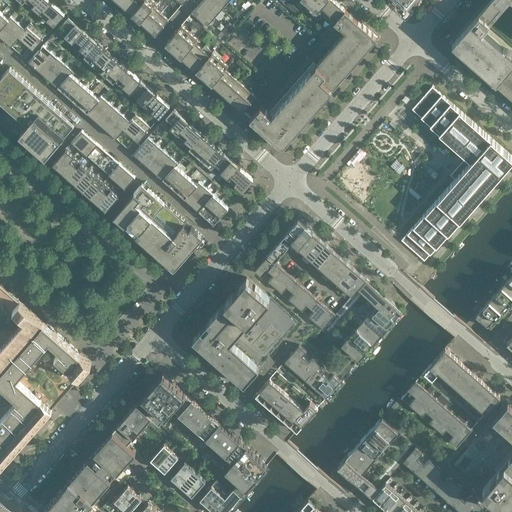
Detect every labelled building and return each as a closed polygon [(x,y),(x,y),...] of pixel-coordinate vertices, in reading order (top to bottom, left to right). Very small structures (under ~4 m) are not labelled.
[(50,0),(49,0),(25,0),(39,12),(50,0)] [(65,13),(50,0),(39,12),(54,25),(65,13)] [(153,5),(156,2),(154,0),(117,0),(156,34),(169,19),(153,5)] [(221,9),(210,0),(202,0),(199,3),(214,17),(221,9)] [(228,1),(226,0),(210,0),(221,9),(228,1)] [(345,9),(335,0),(298,0),(314,14),(317,11),(332,24),(335,21),(345,9)] [(507,54),(503,50),(502,51),(496,46),(497,45),(492,41),(491,42),(485,36),(486,35),(482,32),(504,7),(508,0),(489,0),(452,43),(496,82),(511,63),(511,59),(507,55),(507,54)] [(214,17),(199,3),(192,12),(207,25),(214,17)] [(332,88),(377,37),(345,9),(335,21),(345,31),(316,63),(313,61),(308,67),(332,88)] [(0,28),(8,19),(1,12),(0,13),(0,28)] [(0,35),(4,39),(18,22),(11,16),(8,19),(0,28),(0,35)] [(86,32),(68,16),(48,38),(51,41),(60,31),(75,44),(78,42),(86,32)] [(19,37),(26,29),(18,22),(4,39),(11,45),(19,37)] [(33,49),(46,34),(32,22),(26,29),(19,37),(29,46),(33,49)] [(225,68),(228,65),(212,51),(209,54),(195,41),(197,38),(181,24),(165,42),(243,110),(256,95),(225,68)] [(100,44),(86,32),(78,42),(85,48),(83,49),(90,55),(100,44)] [(37,68),(51,51),(43,44),(29,61),(37,68)] [(95,64),(107,50),(100,44),(90,55),(88,58),(95,64)] [(102,71),(114,56),(107,50),(95,64),(102,71)] [(45,75),(59,58),(51,51),(37,68),(45,75)] [(109,77),(121,63),(114,56),(102,71),(109,77)] [(53,82),(67,65),(59,58),(45,75),(53,82)] [(48,100),(10,66),(3,60),(0,63),(0,116),(19,133),(48,100)] [(116,83),(117,81),(128,69),(121,63),(109,77),(116,83)] [(511,63),(496,82),(511,95),(511,63)] [(61,89),(72,76),(75,72),(67,65),(53,82),(61,89)] [(332,88),(308,67),(298,79),(301,81),(322,100),(332,88)] [(142,81),(128,69),(117,81),(131,93),(135,89),(142,81)] [(68,95),(79,82),(72,76),(61,89),(68,95)] [(511,167),(511,139),(443,78),(422,101),(478,150),(462,168),(467,172),(413,235),(435,255),(511,167)] [(322,100),(301,81),(298,79),(288,90),(291,92),(312,111),(322,100)] [(156,93),(142,81),(135,89),(142,95),(139,99),(145,105),(156,93)] [(75,101),(86,88),(79,82),(68,95),(75,101)] [(82,107),(93,94),(86,88),(75,101),(82,107)] [(312,111),(291,92),(288,90),(278,101),(302,122),(312,111)] [(170,105),(156,93),(145,105),(159,117),(165,111),(170,105)] [(89,113),(100,100),(93,94),(82,107),(89,113)] [(96,120),(110,103),(103,97),(100,100),(89,113),(96,120)] [(46,156),(70,128),(75,123),(48,100),(19,133),(46,156)] [(264,128),(279,111),(298,127),(302,122),(278,101),(269,111),(261,104),(250,116),(264,128)] [(103,126),(117,110),(110,103),(96,120),(103,126)] [(178,132),(187,121),(173,108),(155,129),(162,135),(170,126),(178,132)] [(110,132),(124,116),(117,110),(103,126),(110,132)] [(124,129),(136,115),(129,110),(124,116),(110,132),(116,138),(124,129)] [(282,145),(298,127),(279,111),(264,128),(282,145)] [(138,141),(150,128),(136,115),(124,129),(138,141)] [(187,121),(178,132),(177,133),(192,146),(202,134),(187,121)] [(135,176),(82,129),(71,141),(125,188),(135,176)] [(197,154),(210,140),(202,134),(192,146),(190,148),(197,154)] [(141,159),(156,142),(149,136),(133,153),(141,159)] [(204,161),(217,147),(210,140),(197,154),(204,161)] [(148,166),(163,148),(156,142),(141,159),(148,166)] [(119,194),(66,147),(53,162),(106,209),(119,194)] [(212,167),(217,161),(224,153),(217,147),(204,161),(212,167)] [(155,172),(171,155),(163,148),(148,166),(155,172)] [(239,166),(224,153),(217,161),(224,168),(221,171),(228,178),(239,166)] [(163,179),(175,164),(178,161),(171,155),(155,172),(163,179)] [(170,185),(182,170),(175,164),(163,179),(170,185)] [(253,178),(239,166),(228,178),(243,190),(253,178)] [(177,191),(189,177),(182,170),(170,185),(177,191)] [(184,197),(196,183),(189,177),(177,191),(184,197)] [(191,204),(206,186),(199,180),(196,183),(184,197),(191,204)] [(191,226),(186,222),(186,221),(169,206),(172,203),(168,200),(165,203),(147,187),(150,184),(146,181),(144,184),(142,182),(113,215),(174,269),(199,240),(202,243),(205,239),(202,237),(203,236),(191,225),(191,226)] [(199,210),(214,193),(206,186),(191,204),(199,210)] [(206,217),(221,199),(214,193),(199,210),(206,217)] [(214,223),(229,206),(221,199),(206,217),(214,223)] [(297,246),(299,247),(313,231),(298,218),(255,268),(262,274),(267,269),(270,272),(277,263),(274,261),(292,241),(297,246)] [(301,258),(319,237),(313,231),(299,247),(297,246),(293,251),(301,258)] [(307,264),(326,243),(319,237),(301,258),(307,264)] [(314,270),(333,249),(326,243),(307,264),(314,270)] [(321,276),(339,255),(333,249),(314,270),(321,276)] [(328,282),(346,260),(339,255),(321,276),(328,282)] [(334,288),(353,266),(346,260),(328,282),(334,288)] [(287,272),(277,263),(270,272),(273,274),(268,280),(275,286),(287,272)] [(341,294),(360,272),(353,266),(334,288),(341,294)] [(290,289),(298,281),(287,272),(275,286),(282,292),(287,286),(290,289)] [(353,294),(359,287),(366,278),(360,272),(341,294),(348,299),(352,294),(353,294)] [(244,384),(298,322),(247,277),(192,338),(244,384)] [(402,310),(392,300),(366,278),(359,287),(377,303),(377,302),(395,318),(402,310)] [(511,281),(508,278),(502,285),(511,294),(511,281)] [(296,304),(308,290),(298,281),(290,289),(294,292),(289,298),(296,304)] [(0,466),(91,363),(0,282),(0,466)] [(511,303),(511,294),(502,285),(495,292),(510,306),(511,303)] [(318,299),(308,290),(296,304),(302,310),(307,304),(311,307),(318,299)] [(510,306),(495,292),(489,300),(504,313),(510,306)] [(328,308),(318,299),(311,307),(314,310),(309,316),(316,322),(328,308)] [(504,313),(489,300),(482,307),(497,320),(504,313)] [(377,302),(377,303),(370,311),(388,326),(395,318),(377,302)] [(497,320),(482,307),(476,314),(490,328),(497,320)] [(335,314),(328,308),(316,322),(323,328),(335,314)] [(388,326),(370,311),(363,319),(381,335),(388,326)] [(381,335),(363,319),(356,327),(373,343),(381,335)] [(373,343),(356,327),(348,336),(366,351),(373,343)] [(366,351),(348,336),(341,344),(359,359),(366,351)] [(291,375),(306,358),(302,355),(306,351),(299,344),(284,361),(291,367),(287,372),(291,375)] [(438,370),(453,354),(445,347),(424,370),(432,377),(438,370)] [(445,376),(460,360),(453,354),(438,370),(445,376)] [(305,379),(320,362),(313,356),(309,361),(306,358),(291,375),(294,378),(299,373),(305,379)] [(452,382),(466,366),(460,360),(445,376),(452,382)] [(323,373),(327,368),(320,362),(305,379),(312,385),(307,390),(311,393),(326,376),(323,373)] [(459,388),(473,372),(466,366),(452,382),(459,388)] [(172,407),(185,392),(163,372),(161,374),(142,396),(143,396),(139,401),(138,402),(137,402),(131,409),(146,422),(152,415),(160,422),(173,407),(172,407)] [(466,394),(480,378),(473,372),(459,388),(466,394)] [(287,380),(279,373),(277,376),(285,383),(287,380)] [(326,397),(340,381),(333,374),(329,379),(326,376),(311,393),(314,396),(319,391),(326,397)] [(262,400),(277,383),(270,378),(256,394),(262,400)] [(472,400),(487,384),(480,378),(466,394),(472,400)] [(416,409),(430,393),(435,388),(431,384),(427,390),(416,380),(401,396),(401,397),(408,389),(415,396),(409,403),(416,409)] [(269,406),(283,389),(277,383),(262,400),(269,406)] [(444,383),(442,386),(449,392),(451,390),(444,383)] [(479,406),(493,390),(487,384),(472,400),(479,406)] [(301,392),(292,385),(290,387),(298,395),(301,392)] [(276,412),(290,395),(283,389),(269,406),(276,412)] [(486,412),(496,400),(500,396),(493,390),(479,406),(486,412)] [(179,413),(192,398),(185,392),(172,407),(173,407),(179,413)] [(430,414),(445,396),(441,393),(437,398),(430,393),(416,409),(423,415),(426,411),(430,414)] [(283,418),(297,401),(290,395),(276,412),(283,418)] [(457,395),(455,397),(463,404),(465,402),(457,395)] [(436,427),(450,410),(444,405),(448,400),(445,396),(430,414),(433,417),(429,421),(436,427)] [(186,419),(199,404),(192,398),(179,413),(186,419)] [(297,430),(317,407),(310,400),(308,403),(304,407),(289,423),(297,430)] [(289,423),(304,407),(297,401),(283,418),(289,423)] [(505,509),(511,501),(511,406),(508,402),(453,464),(505,509)] [(193,425),(206,410),(199,404),(186,419),(193,425)] [(471,407),(469,409),(476,416),(478,414),(471,407)] [(146,422),(131,409),(125,416),(140,429),(146,422)] [(199,431),(212,416),(206,410),(193,425),(199,431)] [(450,432),(465,414),(461,411),(457,416),(450,410),(436,427),(443,433),(446,429),(450,432)] [(457,445),(471,429),(464,422),(469,417),(465,414),(450,432),(453,434),(449,439),(457,445)] [(140,429),(125,416),(119,423),(134,436),(140,429)] [(206,437),(219,422),(212,416),(199,431),(206,437)] [(458,494),(463,488),(449,476),(445,482),(438,476),(443,470),(429,458),(424,464),(418,458),(422,452),(415,446),(406,438),(382,417),(338,466),(363,488),(390,511),(490,511),(489,511),(479,511),(478,511),(483,506),(470,494),(465,500),(458,494)] [(213,443),(226,428),(219,422),(206,437),(213,443)] [(134,436),(119,423),(113,429),(128,442),(134,436)] [(220,449),(233,434),(226,428),(213,443),(220,449)] [(94,511),(87,506),(131,454),(135,450),(111,430),(108,434),(70,479),(69,478),(64,484),(44,508),(48,511),(94,511)] [(227,455),(240,440),(233,434),(220,449),(227,455)] [(233,461),(247,445),(240,440),(227,455),(233,460),(233,461)] [(158,464),(171,449),(164,443),(151,458),(158,464)] [(216,511),(225,511),(267,464),(247,445),(233,461),(233,460),(225,469),(239,481),(225,496),(226,497),(214,510),(216,511)] [(165,471),(178,455),(171,449),(158,464),(165,471)] [(178,482),(192,467),(185,461),(171,476),(178,482)] [(185,488),(199,473),(192,467),(178,482),(185,488)] [(192,495),(206,479),(199,473),(185,488),(192,495)] [(121,506),(135,490),(128,484),(114,499),(121,506)] [(207,504),(219,491),(212,484),(200,498),(207,504)] [(128,511),(142,497),(135,490),(121,506),(128,511)] [(226,497),(225,496),(219,491),(207,504),(214,510),(226,497)] [(322,511),(314,505),(315,503),(308,498),(307,499),(310,501),(305,507),(302,504),(295,511),(322,511)] [(152,511),(155,508),(148,502),(139,511),(152,511)]
